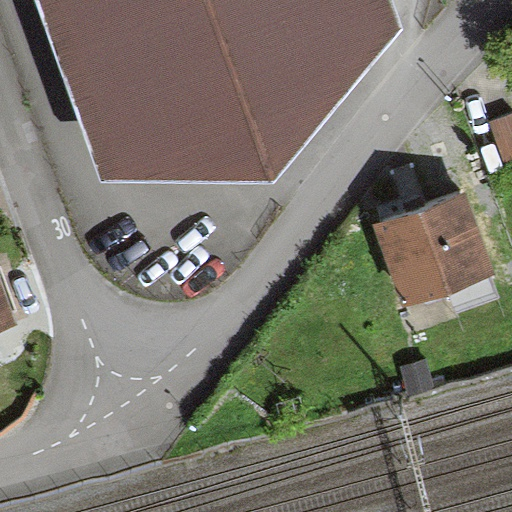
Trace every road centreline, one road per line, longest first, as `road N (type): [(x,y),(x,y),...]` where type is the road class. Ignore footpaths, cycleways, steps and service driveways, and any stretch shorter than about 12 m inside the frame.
road 1 (residential): [(491,0),(423,66),(299,240),(131,393)]
road 2 (residential): [(0,52),(131,393)]
road 3 (residential): [(131,393),(27,455),(0,461)]
